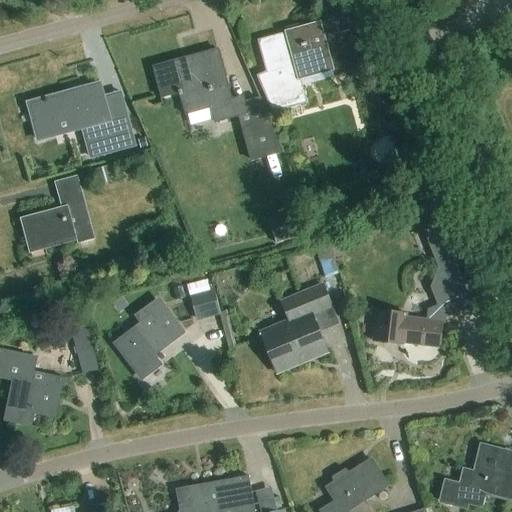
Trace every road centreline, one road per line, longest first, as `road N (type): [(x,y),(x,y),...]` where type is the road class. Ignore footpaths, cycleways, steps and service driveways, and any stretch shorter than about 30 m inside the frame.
road 1 (residential): [(0,485),(129,449),(511,385)]
road 2 (unclassified): [(511,285),(389,0)]
road 3 (residential): [(0,47),(172,0)]
